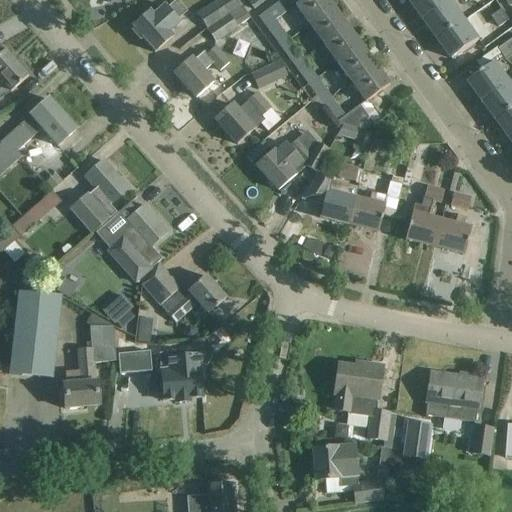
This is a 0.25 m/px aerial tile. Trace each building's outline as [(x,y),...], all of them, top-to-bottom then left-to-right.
[(207,30),(241,7),(239,3),(236,0),(219,0),(197,15),(207,30)] [(268,0),(252,0),(248,3),(254,11),(268,0)] [(310,26),(333,9),(326,0),(304,0),(295,6),(310,26)] [(452,2),(450,0),(413,0),(411,2),(424,21),(452,2)] [(186,12),(177,2),(167,10),(165,7),(153,17),(150,12),(132,28),(155,53),(172,38),(168,33),(179,24),(176,20),(186,12)] [(424,21),(438,41),(466,21),(452,2),(424,21)] [(286,14),(278,3),(258,18),(280,47),(289,40),(276,22),(286,14)] [(241,7),(207,30),(207,31),(215,44),(238,28),(229,16),(241,7)] [(333,9),(310,26),(324,45),(347,28),(333,9)] [(510,22),(502,10),(492,17),(499,28),(498,29),(503,36),(511,29),(511,27),(509,22),(510,22)] [(490,31),(477,13),(466,21),(438,41),(453,60),(480,41),(479,39),(490,31)] [(347,28),(324,45),(337,65),(361,48),(347,28)] [(511,57),(511,40),(498,50),(506,61),(511,57)] [(303,60),(289,41),(280,47),(294,66),(303,60)] [(0,46),(0,98),(11,93),(28,78),(26,76),(28,75),(28,71),(23,65),(19,65),(17,66),(5,52),(0,46)] [(230,63),(215,47),(206,55),(204,53),(193,63),(190,59),(173,74),(196,99),(213,84),(203,73),(212,65),(219,73),(230,63)] [(361,48),(337,65),(351,84),(375,67),(361,48)] [(317,79),(303,60),(294,67),(308,86),(317,79)] [(251,75),(258,89),(286,77),(280,63),(251,75)] [(483,103),(511,83),(497,63),(469,83),(483,103)] [(337,124),(342,126),(352,128),(376,111),(368,102),(389,86),(389,85),(388,86),(375,67),(351,84),(365,102),(345,117),(331,98),(322,105),(323,106),(337,124)] [(308,86),(322,105),(331,98),(317,79),(308,86)] [(511,111),(511,84),(511,83),(483,103),(497,122),(511,111)] [(262,117),(271,109),(257,93),(236,111),(231,106),(215,120),(237,146),(266,120),(262,117)] [(76,131),(48,100),(31,115),(32,116),(0,144),(0,176),(21,158),(17,153),(44,129),(59,146),(76,131)] [(376,111),(352,128),(360,130),(367,132),(382,121),(376,111)] [(511,140),(511,111),(497,122),(511,141),(511,140)] [(360,130),(356,146),(368,149),(372,134),(367,132),(360,130)] [(271,153),(256,167),(258,169),(278,192),(305,168),(317,174),(330,152),(318,145),(317,144),(306,133),(288,148),(285,144),(277,151),(276,149),(271,153)] [(255,151),(247,158),(252,164),(260,156),(255,151)] [(128,190),(104,162),(86,177),(97,189),(89,197),(87,195),(69,211),(91,237),(116,214),(109,206),(128,190)] [(358,170),(341,166),(337,179),(355,183),(358,170)] [(317,174),(302,200),(322,206),(322,207),(319,219),(348,226),(355,200),(357,191),(330,184),(332,178),(317,174)] [(401,186),(390,183),(386,199),(397,202),(401,186)] [(405,241),(434,249),(441,222),(433,219),(436,211),(430,210),(432,203),(440,206),(444,192),(427,188),(424,199),(423,199),(421,207),(414,205),(405,241)] [(355,200),(348,226),(378,234),(382,217),(383,214),(385,207),(373,204),(375,196),(365,194),(363,202),(355,200)] [(441,222),(434,249),(464,256),(468,241),(482,245),(487,223),(473,219),(470,229),(463,227),(471,199),(453,195),(450,207),(458,209),(456,216),(452,215),(450,224),(441,222)] [(375,196),(373,204),(385,207),(383,214),(382,217),(392,220),(397,202),(386,199),(375,196)] [(12,230),(0,239),(0,254),(20,237),(21,237),(53,210),(45,200),(11,228),(13,229),(12,230)] [(106,252),(135,285),(142,279),(162,261),(150,247),(166,233),(145,208),(124,226),(116,217),(95,235),(109,250),(106,252)] [(142,279),(141,285),(175,323),(198,304),(208,315),(225,300),(205,277),(188,293),(185,296),(179,290),(179,289),(158,265),(163,262),(162,261),(142,279)] [(74,286),(53,274),(46,286),(67,298),(74,286)] [(59,297),(16,293),(9,376),(51,380),(59,297)] [(129,312),(116,324),(122,330),(135,318),(129,312)] [(92,315),(85,325),(89,328),(91,350),(77,351),(80,384),(63,385),(65,410),(98,407),(96,381),(95,381),(94,365),(116,363),(113,327),(92,315)] [(151,330),(153,321),(140,319),(139,328),(151,330)] [(198,352),(160,356),(162,372),(161,372),(163,402),(202,399),(198,352)] [(150,353),(118,356),(119,376),(151,373),(150,353)] [(385,449),(392,450),(397,415),(377,413),(382,368),(359,365),(359,369),(338,366),(334,395),(337,396),(335,411),(347,413),(347,416),(372,419),(369,440),(386,442),(385,449)] [(481,382),(431,375),(425,417),(475,424),(481,382)] [(426,461),(431,426),(408,423),(404,458),(426,461)] [(348,428),(335,426),(334,439),(347,440),(348,428)] [(494,430),(473,427),(469,455),(490,458),(494,430)] [(389,463),(391,463),(392,450),(385,449),(381,449),(376,484),(357,486),(355,465),(348,466),(346,448),(313,451),(315,482),(339,480),(340,489),(353,487),(355,505),(381,503),(380,499),(384,500),(389,463)] [(235,511),(234,484),(206,486),(207,499),(189,501),(189,511),(235,511)]
